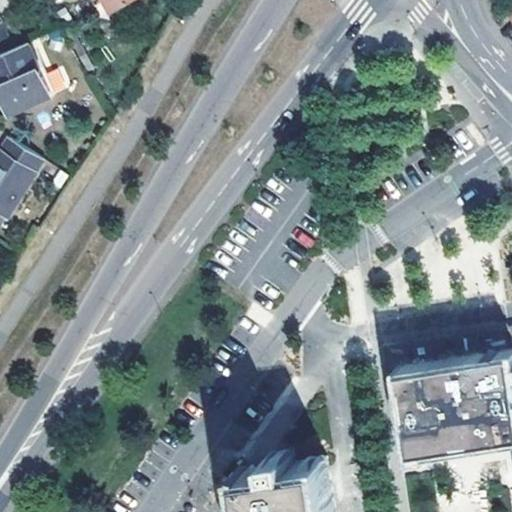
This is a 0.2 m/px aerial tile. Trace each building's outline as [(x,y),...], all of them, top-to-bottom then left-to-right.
[(105,0),(113,12),(118,9),(113,0),(105,0)] [(134,0),(113,0),(118,9),(134,0)] [(28,44),(0,55),(0,90),(10,114),(50,98),(28,44)] [(0,211),(7,215),(44,159),(11,137),(1,152),(0,150),(0,211)] [(511,431),(511,322),(491,326),(384,343),(387,369),(406,368),(418,446),(470,438),(511,431)] [(270,456),(272,468),(242,473),(248,511),(325,511),(318,461),(286,466),(284,454),(270,456)]
